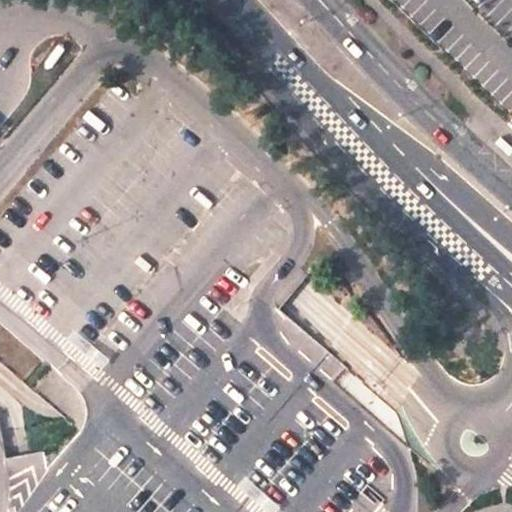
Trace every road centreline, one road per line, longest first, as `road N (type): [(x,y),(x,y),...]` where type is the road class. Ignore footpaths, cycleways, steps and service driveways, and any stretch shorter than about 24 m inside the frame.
road 1 (primary): [(511,188),(321,0)]
road 2 (primary): [(324,98),(491,266)]
road 3 (unclassified): [(324,98),(392,134),(511,238)]
road 4 (unclassified): [(486,410),(459,412),(444,430),(455,466),(482,472),(499,462),(504,426)]
road 5 (primary): [(232,0),(324,98)]
